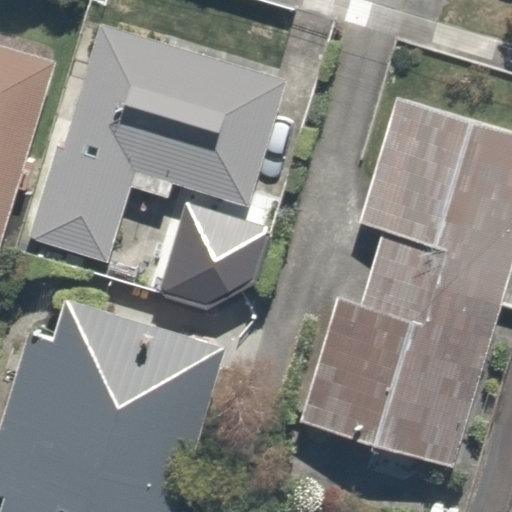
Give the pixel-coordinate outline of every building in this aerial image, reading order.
[(300,71),(117,14),(46,239),(120,262),(150,165),(260,200),(300,71)] [(0,328),(84,64),(0,37),(0,328)] [(385,310),(342,299),(313,424),(484,465),(511,348),(511,132),(397,105),(371,218),(405,226),(385,310)] [(278,233),(202,208),(173,295),(249,320),(278,233)] [(202,511),(254,341),(66,285),(5,489),(38,499),(34,511),(202,511)]
